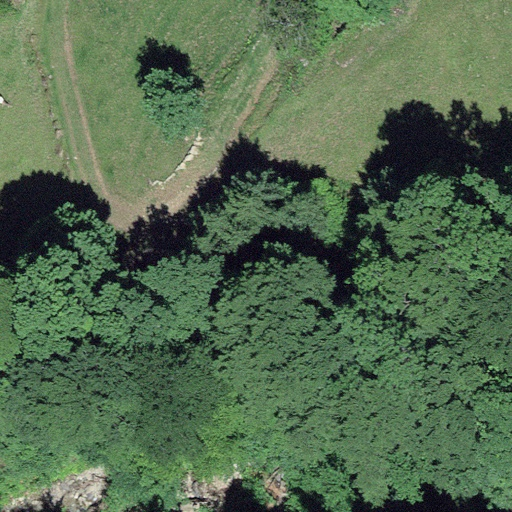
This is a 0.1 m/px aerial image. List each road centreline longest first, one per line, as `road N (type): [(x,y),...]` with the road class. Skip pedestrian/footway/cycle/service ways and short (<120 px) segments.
road 1 (track): [(277,0),(224,143),(202,177),(157,206),(103,196),(55,34),(62,0)]
road 2 (track): [(114,511),(117,492),(94,472),(0,445)]
